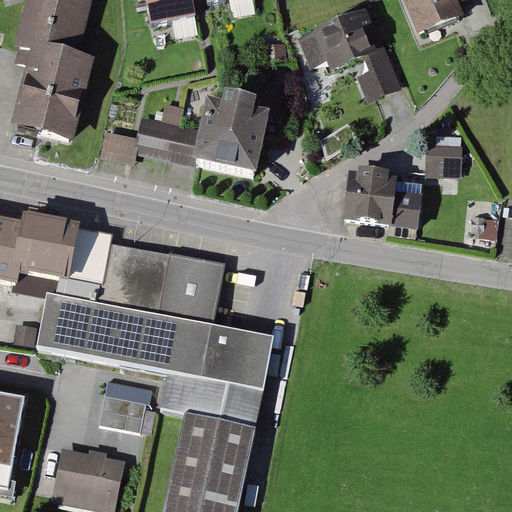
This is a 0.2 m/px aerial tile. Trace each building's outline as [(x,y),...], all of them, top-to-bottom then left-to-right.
[(102,5),(81,0),(35,0),(20,58),(37,63),(19,132),(79,147),(100,68),(87,64),(102,5)] [(196,0),(150,0),(155,29),(200,21),(196,0)] [(256,0),(211,0),(213,9),(257,2),(256,0)] [(416,0),(408,3),(423,43),(470,24),(464,8),(484,0),(416,0)] [(371,17),(301,45),(313,74),(329,68),(334,79),(367,66),(373,81),(361,86),(369,107),(402,94),(371,17)] [(232,117),(217,114),(205,175),(265,187),(278,126),(266,124),(268,113),(234,106),(232,117)] [(142,144),(107,137),(102,163),(135,169),(137,158),(196,170),(202,139),(182,134),(186,113),(170,109),(166,130),(146,126),(142,144)] [(465,153),(430,152),(429,179),(464,180),(465,153)] [(397,183),(357,181),(354,230),(387,231),(387,239),(423,241),(425,207),(396,205),(397,183)] [(25,229),(0,224),(0,288),(42,297),(45,282),(61,285),(57,303),(48,301),(39,354),(166,377),(159,412),(185,417),(167,511),(243,511),(275,343),(212,331),(223,270),(109,249),(111,237),(26,222),(25,229)] [(108,385),(100,428),(141,437),(149,393),(108,385)] [(0,401),(0,494),(8,496),(24,406),(0,401)] [(118,511),(127,466),(64,455),(55,506),(91,511),(118,511)]
